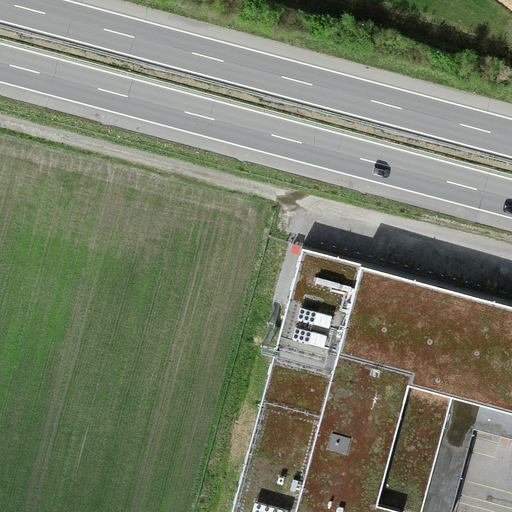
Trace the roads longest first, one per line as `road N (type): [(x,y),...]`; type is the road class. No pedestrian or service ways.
road 1 (motorway): [(0,62),(511,199)]
road 2 (motorway): [(511,137),(0,1)]
road 3 (track): [(0,119),(279,193)]
road 4 (track): [(337,0),(511,46)]
